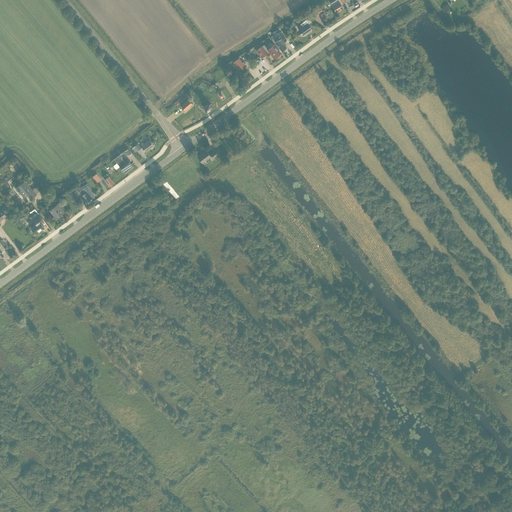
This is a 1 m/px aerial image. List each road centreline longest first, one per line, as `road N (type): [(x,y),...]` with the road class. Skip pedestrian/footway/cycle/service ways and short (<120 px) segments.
road 1 (secondary): [(182,148),(395,0)]
road 2 (secondary): [(0,283),(182,148)]
road 3 (tertiary): [(165,123),(64,0)]
